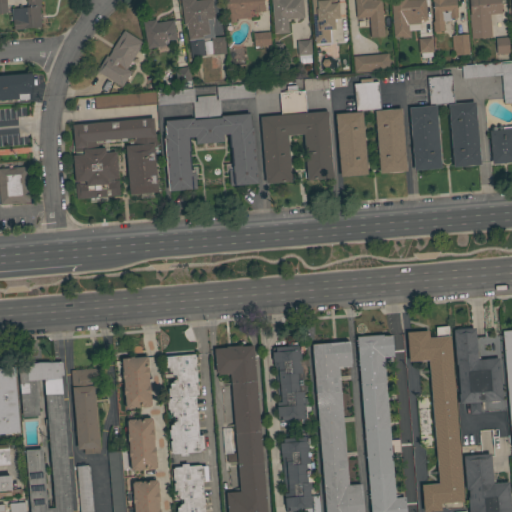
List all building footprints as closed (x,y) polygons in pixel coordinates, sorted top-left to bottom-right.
[(40,0),(41,6),(39,7),(41,27),(13,30),(13,20),(12,20),(11,9),(18,8),(18,5),(21,5),(21,8),(26,7),(25,6),(27,6),(26,0),(40,0)] [(213,38),(210,38),(188,41),(186,25),(184,25),(180,0),(194,0),(195,1),(203,0),(212,0),(214,18),(212,19),(213,22),(211,26),(213,38)] [(235,19),(236,23),(226,23),(224,0),(262,0),(263,6),(264,6),(264,12),(253,13),(253,10),(248,10),(249,18),(235,19)] [(270,0),(302,0),(304,18),(287,19),(288,33),(273,34),(270,0)] [(311,0),(336,0),(338,18),(333,18),(333,28),(327,29),(328,42),(315,43),(311,0)] [(381,0),(384,36),(370,37),(369,23),(359,24),(358,18),(355,19),(354,0),(381,0)] [(425,0),(426,21),(419,21),(420,24),(407,25),(407,30),(409,30),(410,38),(401,39),(401,37),(393,38),(390,0),(425,0)] [(455,0),(455,5),(456,5),(457,18),(450,18),(450,21),(442,21),(443,31),(433,32),(432,22),(433,22),(432,12),(433,12),(432,1),(431,1),(431,0),(455,0)] [(491,37),(471,39),(469,15),(470,15),(468,0),(499,0),(501,14),(489,15),(491,37)] [(172,20),(175,39),(167,41),(167,45),(146,48),(142,22),(155,20),(155,23),(172,20)] [(124,71),(118,67),(110,80),(96,71),(105,56),(107,57),(111,51),(111,50),(123,30),(142,43),(124,71)] [(269,32),(270,45),(253,47),(252,33),(269,32)] [(468,55),(452,56),(451,36),(467,34),(468,55)] [(225,54),(212,55),(210,38),(213,38),(224,37),(225,54)] [(496,55),(495,38),(507,37),(509,54),(496,55)] [(433,52),(431,53),(431,57),(421,58),(421,54),(419,54),(417,39),(431,38),(433,52)] [(205,56),(192,57),(190,42),(202,40),(205,56)] [(310,40),(311,54),(310,55),(311,63),(299,64),(298,56),(297,56),(296,41),(310,40)] [(388,54),(389,72),(372,73),(371,72),(353,73),(352,57),(388,54)] [(462,79),(461,66),(500,62),(500,64),(511,63),(511,73),(511,103),(503,104),(500,75),(462,79)] [(188,67),(190,81),(176,83),(174,69),(188,67)] [(0,75),(31,73),(32,88),(30,88),(30,94),(28,94),(28,99),(18,100),(18,99),(0,100),(0,75)] [(480,165),(453,168),(447,104),(435,105),(440,168),(413,171),(408,108),(429,106),(427,78),(451,76),(453,104),(474,102),(480,165)] [(332,178),(306,181),(302,134),(287,136),(291,181),(265,184),(259,117),(281,115),(279,93),(287,92),(286,86),(295,86),(296,91),(303,91),(302,79),(327,77),(328,89),(304,91),(306,113),(326,111),(332,178)] [(380,109),(355,112),(353,84),(359,83),(359,79),(371,78),(371,82),(378,82),(380,109)] [(255,96),(254,84),(277,82),(278,93),(255,96)] [(219,100),(220,115),(193,118),(192,102),(157,105),(156,92),(193,88),(194,102),(196,102),(195,97),(215,95),(215,100),(216,100),(215,87),(253,84),(254,97),(219,100)] [(100,109),(100,111),(95,111),(95,110),(94,110),(93,97),(155,92),(156,104),(100,109)] [(406,171),(379,174),(374,111),(401,109),(406,171)] [(367,175),(340,177),(334,114),(361,112),(367,175)] [(256,184),(229,186),(228,170),(232,169),(232,166),(233,166),(231,147),(230,147),(229,134),(222,135),(223,141),(195,144),(195,137),(187,138),(188,151),(189,170),(190,170),(191,173),(194,173),(195,189),(167,191),(163,138),(164,138),(164,135),(165,135),(164,121),(193,118),(193,120),(220,118),(220,116),(249,114),(250,128),(252,128),(256,184)] [(153,118),(154,134),(155,134),(156,147),(153,147),(157,192),(152,192),(153,197),(139,198),(139,194),(129,195),(124,146),(133,145),(132,142),(125,143),(125,141),(120,141),(120,139),(113,140),(113,142),(107,142),(107,149),(111,149),(112,152),(115,151),(118,178),(113,179),(113,180),(117,180),(119,196),(106,197),(107,201),(89,202),(89,198),(76,199),(74,184),(76,183),(76,182),(74,182),(72,155),(74,155),(72,141),(73,141),(71,125),(153,118)] [(511,162),(491,164),(488,131),(490,131),(490,129),(511,127),(511,162)] [(29,203),(0,204),(0,168),(26,166),(29,203)] [(428,361),(408,362),(406,333),(428,331),(428,338),(436,337),(435,328),(447,327),(448,336),(449,336),(463,502),(440,504),(441,511),(432,511),(422,511),(420,486),(438,484),(428,361)] [(502,400),(479,402),(480,413),(469,414),(468,404),(459,404),(458,394),(459,394),(456,365),(455,365),(452,331),(456,330),(456,329),(470,327),(470,329),(474,328),(477,360),(498,358),(502,400)] [(502,331),(511,330),(511,448),(511,449),(502,331)] [(370,511),(356,337),(383,335),(383,337),(391,336),(393,357),(383,358),(390,440),(399,439),(400,453),(393,453),(392,445),(390,445),(395,498),(405,497),(405,511),(370,511)] [(324,511),(311,345),(349,342),(351,367),(338,368),(348,485),(361,484),(363,511),(324,511)] [(274,364),(273,364),(272,348),(286,347),(286,344),(296,343),(296,346),(300,346),(301,360),(299,361),(299,366),(301,366),(302,373),(303,373),(304,380),(302,380),(302,386),(305,385),(305,392),(303,392),(304,399),(302,399),(302,405),(304,405),(305,422),(293,423),(293,420),(277,421),(276,402),(277,402),(274,364)] [(266,511),(226,511),(225,493),(239,492),(229,374),(218,375),(218,373),(216,373),(214,349),(225,348),(225,347),(241,345),(241,347),(253,346),(266,511)] [(171,372),(168,372),(168,368),(165,368),(164,357),(194,355),(197,395),(195,395),(195,396),(194,397),(198,436),(200,435),(201,450),(199,451),(199,452),(186,453),(187,455),(180,456),(179,454),(172,454),(172,453),(170,453),(169,442),(171,441),(170,438),(169,439),(168,430),(170,430),(169,425),(173,425),(173,424),(176,421),(175,418),(172,416),(172,415),(168,414),(168,410),(166,410),(166,405),(168,405),(167,389),(169,389),(169,384),(172,384),(171,382),(175,379),(175,376),(171,374),(171,372)] [(150,406),(149,406),(149,407),(142,408),(141,407),(133,407),(134,408),(126,409),(126,408),(125,408),(125,406),(123,406),(123,399),(124,399),(122,367),(120,367),(120,360),(121,360),(121,359),(130,358),(129,357),(132,357),(132,358),(146,357),(150,406)] [(63,376),(60,376),(71,511),(29,511),(25,450),(41,449),(46,508),(54,508),(44,380),(36,380),(39,416),(21,417),(17,366),(38,363),(62,362),(63,376)] [(0,434),(0,367),(14,367),(15,376),(14,376),(18,433),(0,434)] [(75,435),(74,436),(74,431),(75,431),(73,407),(72,407),(71,402),(72,401),(70,371),(101,368),(103,389),(94,390),(99,453),(83,455),(83,449),(77,450),(75,435)] [(155,468),(154,468),(154,469),(146,470),(146,469),(143,469),(144,470),(141,470),(141,469),(139,469),(139,470),(131,471),(131,470),(130,470),(130,468),(128,468),(128,461),(129,461),(127,429),(125,430),(124,423),(126,423),(126,421),(127,421),(127,420),(134,419),(134,420),(136,420),(136,419),(139,419),(140,420),(142,420),(142,418),(149,418),(149,419),(151,419),(155,468)] [(285,511),(279,440),(294,439),(294,434),(307,433),(308,451),(306,451),(307,457),(308,457),(311,490),(309,490),(310,496),(311,496),(312,503),(314,503),(314,509),(312,509),(312,511),(300,511),(288,511),(285,511)] [(0,445),(7,445),(9,465),(0,465),(0,445)] [(124,511),(112,511),(107,452),(119,451),(124,511)] [(468,511),(467,498),(468,498),(468,490),(465,490),(462,456),(490,454),(492,484),(508,483),(510,511),(468,511)] [(177,511),(176,508),(179,507),(179,505),(183,503),(182,500),(178,498),(178,496),(175,496),(175,492),(173,492),(173,483),(174,483),(174,480),(173,480),(171,468),(181,467),(180,464),(187,464),(188,466),(200,465),(200,466),(205,466),(206,481),(201,481),(203,511),(177,511)] [(92,511),(78,511),(75,466),(88,465),(92,511)] [(0,475),(10,475),(11,490),(21,489),(21,495),(0,496),(0,475)] [(157,493),(158,493),(159,502),(158,502),(159,509),(160,509),(160,511),(133,511),(132,492),(131,492),(130,485),(131,485),(131,483),(133,483),(132,482),(140,481),(140,482),(141,482),(141,481),(145,481),(145,482),(148,482),(148,480),(155,480),(155,481),(156,481),(157,493)] [(24,502),(25,511),(9,511),(9,509),(7,510),(7,505),(9,504),(9,503),(24,502)]
